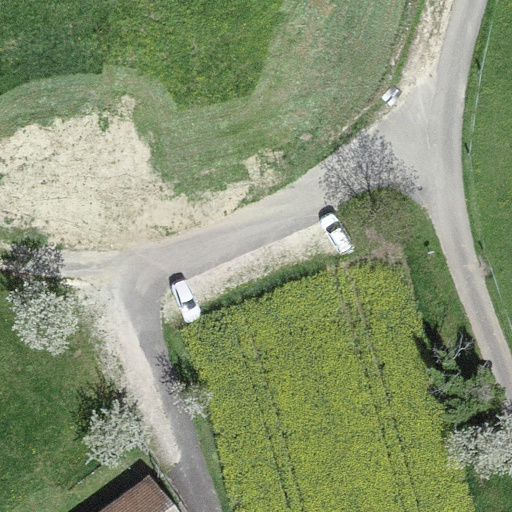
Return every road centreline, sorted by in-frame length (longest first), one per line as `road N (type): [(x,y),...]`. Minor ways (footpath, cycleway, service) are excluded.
road 1 (unclassified): [(511,395),(463,263),(444,181),(445,109),(471,0)]
road 2 (track): [(0,247),(143,290)]
